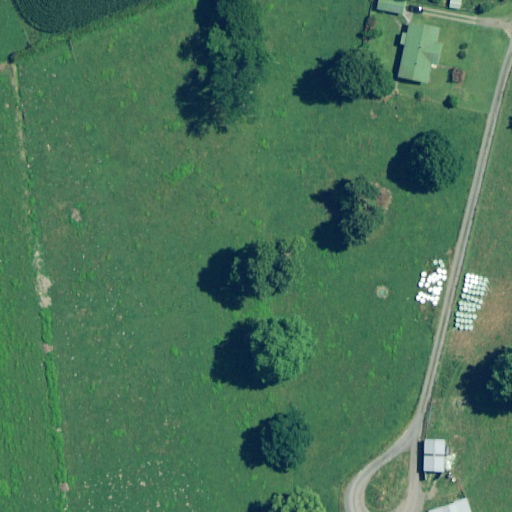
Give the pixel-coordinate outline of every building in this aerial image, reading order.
[(406,1),(400,0),(380,0),(379,10),(403,15),(406,1)] [(440,29),(411,23),(399,78),(429,84),(433,65),(438,66),(443,45),(437,43),(440,29)] [(482,95),(465,93),(464,101),(481,104),(482,95)] [(446,441),(426,441),(425,472),(445,472),(446,441)] [(470,511),(467,500),(429,511),(470,511)]
